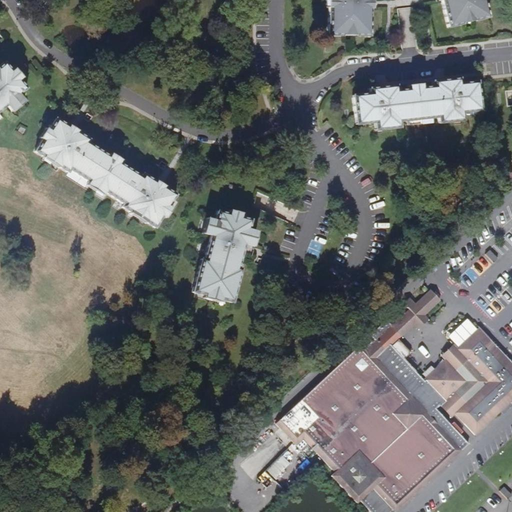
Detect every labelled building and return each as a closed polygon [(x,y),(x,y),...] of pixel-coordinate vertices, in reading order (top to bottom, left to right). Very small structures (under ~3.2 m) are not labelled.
[(347,31),(367,31),(368,8),(365,8),(365,0),(328,0),(328,3),(329,3),(329,8),(327,8),(326,30),(347,31)] [(441,0),(439,1),(445,23),(465,18),(485,13),(481,0),(441,0)] [(486,18),(485,13),(465,18),(466,23),(486,18)] [(466,23),(465,18),(445,23),(446,28),(466,23)] [(9,70),(2,61),(0,62),(0,107),(4,104),(8,101),(11,105),(20,98),(16,94),(24,87),(16,79),(13,74),(9,70)] [(431,81),(431,87),(445,85),(445,82),(454,81),(454,84),(457,83),(457,78),(431,81)] [(359,125),(371,123),(379,123),(380,130),(397,128),(396,122),(396,121),(435,116),(435,118),(436,124),(453,122),(452,114),(460,113),(472,112),(471,105),(477,104),(475,84),(469,85),(468,82),(457,83),(454,84),(454,81),(445,82),(445,85),(431,87),(432,89),(419,90),(413,91),(406,91),(394,93),(393,91),(380,92),(379,89),(370,90),(370,93),(367,94),(356,95),(357,97),(350,98),(352,118),(359,117),(359,125)] [(8,101),(4,104),(10,111),(22,101),(20,98),(11,105),(8,101)] [(461,121),(460,113),(452,114),(453,122),(461,121)] [(112,159),(108,156),(85,141),(87,138),(74,130),(72,133),(65,129),(67,126),(54,117),(47,129),(44,134),(41,139),(33,150),(42,155),(45,151),(53,156),(61,161),(58,166),(66,171),(68,168),(87,180),(95,185),(103,191),(122,203),(120,206),(129,211),(131,206),(140,212),(148,217),(145,221),(153,227),(160,215),(164,210),(167,206),(174,194),(161,186),(159,189),(152,184),(154,181),(141,173),(139,176),(117,162),(112,159)] [(379,123),(371,123),(372,131),(380,130),(379,123)] [(75,129),(68,125),(67,126),(65,129),(72,133),(74,130),(75,129)] [(53,156),(45,151),(42,155),(41,156),(49,162),(53,156)] [(61,161),(53,156),(49,162),(57,167),(58,166),(61,161)] [(95,185),(87,180),(84,184),(92,189),(95,185)] [(162,185),(155,180),(154,181),(152,184),(159,189),(161,186),(162,185)] [(103,191),(95,185),(92,189),(100,195),(103,191)] [(140,212),(131,206),(129,211),(128,212),(136,217),(140,212)] [(217,298),(229,302),(236,275),(233,275),(235,268),(242,243),(243,239),(248,240),(251,230),(246,228),(248,219),(237,216),(232,215),(226,213),(215,210),(212,219),(207,218),(204,229),(209,230),(208,235),(202,259),(200,266),(197,265),(190,291),(202,295),(203,290),(211,292),(218,294),(217,298)] [(148,217),(140,212),(136,217),(144,223),(145,221),(148,217)] [(204,229),(207,218),(204,217),(199,232),(208,235),(209,230),(204,229)] [(250,246),(254,231),(251,230),(248,240),(243,239),(242,243),(250,246)] [(202,298),(209,299),(211,292),(203,290),(202,295),(202,298)] [(388,347),(391,347),(413,326),(417,329),(428,319),(425,315),(439,301),(429,290),(415,304),(409,298),(403,304),(408,310),(390,326),(385,321),(372,332),(388,347)] [(209,299),(216,301),(217,298),(218,294),(211,292),(209,299)] [(447,409),(453,415),(474,435),(487,423),(498,413),(508,404),(511,399),(511,364),(489,340),(478,328),(455,349),(450,355),(445,359),(422,380),(444,403),(443,404),(447,409)] [(370,511),(397,511),(462,452),(429,416),(436,410),(440,407),(443,404),(444,403),(422,380),(414,371),(401,359),(388,347),(372,332),(357,349),(276,425),(296,447),(303,440),(335,474),(331,477),(357,505),(360,502),(370,511)] [(450,355),(455,349),(450,344),(444,349),(439,353),(445,359),(450,355)] [(447,409),(443,404),(440,407),(445,412),(450,417),(453,415),(447,409)]
